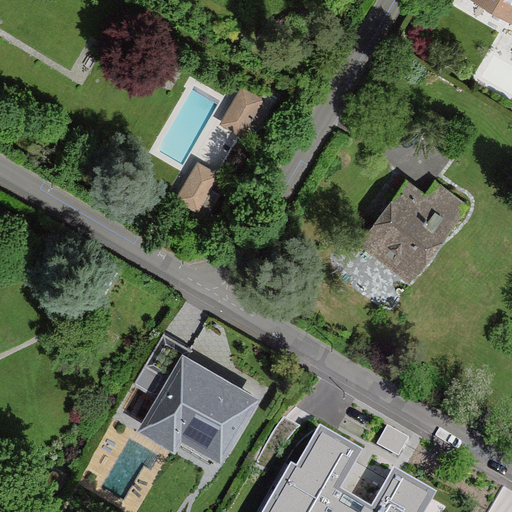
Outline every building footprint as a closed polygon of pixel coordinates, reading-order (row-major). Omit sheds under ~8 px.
[(511,0),(481,0),(511,17),(511,0)] [(225,117),(254,131),(272,94),(243,80),(225,117)] [(183,197),(208,205),(222,166),(197,157),(183,197)] [(354,241),(409,281),(466,203),(434,179),(425,191),(403,175),(354,241)] [(173,381),(189,355),(194,345),(167,328),(146,366),(173,381)] [(173,381),(146,428),(177,447),(183,437),(222,461),(260,397),(189,355),(173,381)] [(378,462),(316,426),(266,511),(446,511),(452,504),(396,472),(373,511),(355,500),(378,462)]
